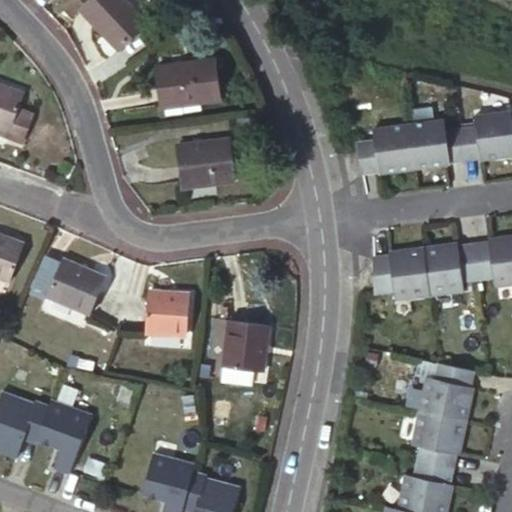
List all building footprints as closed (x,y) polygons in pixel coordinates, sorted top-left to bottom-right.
[(146,23),(124,0),(94,0),(84,10),(121,48),(146,23)] [(215,65),(159,72),(164,109),(220,102),(215,65)] [(0,129),(12,134),(21,110),(25,97),(0,88),(0,129)] [(511,121),(510,107),(473,112),(475,125),(459,127),(462,154),(478,152),(479,157),(511,152),(511,121)] [(12,134),(0,129),(0,134),(26,144),(36,116),(21,110),(12,134)] [(406,121),(412,165),(447,161),(447,156),(462,154),(459,127),(443,128),(441,117),(406,121)] [(412,165),(406,121),(369,126),(371,138),(352,140),(359,168),(375,166),(375,170),(412,165)] [(229,139),(178,146),(184,186),(234,179),(229,139)] [(32,239),(0,228),(0,272),(17,279),(32,239)] [(472,247),(477,278),(493,276),(494,285),(511,282),(511,234),(487,237),(488,245),(472,247)] [(420,246),(426,294),(462,289),(461,280),(477,278),(472,247),(456,249),(455,242),(420,246)] [(426,294),(420,246),(384,251),(384,258),(370,260),(370,292),(389,290),(390,299),(426,294)] [(113,272),(67,253),(50,293),(96,312),(113,272)] [(195,290),(150,285),(146,328),(191,333),(195,290)] [(277,326),(230,319),(223,365),(270,372),(277,326)] [(424,373),(417,407),(465,417),(473,384),(465,382),(469,366),(437,360),(434,375),(424,373)] [(39,436),(50,402),(33,397),(31,402),(2,392),(0,397),(0,447),(17,453),(22,437),(38,442),(39,436)] [(51,398),(50,402),(39,436),(62,444),(57,460),(73,465),(90,410),(51,398)] [(419,444),(415,460),(447,466),(450,451),(457,452),(465,417),(417,407),(410,442),(419,444)] [(181,511),(185,502),(195,466),(196,462),(156,451),(145,489),(168,497),(163,511),(181,511)] [(106,458),(89,453),(83,468),(101,473),(106,458)] [(403,473),(396,507),(418,511),(444,511),(451,483),(443,482),(447,466),(415,460),(411,475),(403,473)] [(210,470),(195,466),(185,502),(199,506),(197,511),(233,511),(242,483),(209,473),(210,470)]
